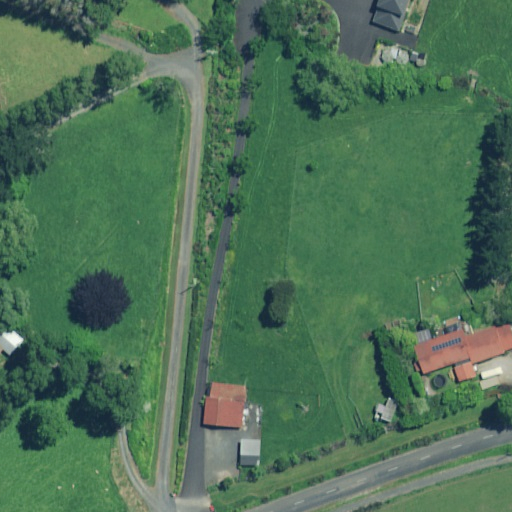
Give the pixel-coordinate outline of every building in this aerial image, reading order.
[(411,0),(383,0),(374,24),(399,34),(411,0)] [(413,335),(421,358),(415,360),(419,371),(425,369),(426,374),(455,364),(461,382),(477,377),(472,364),(511,350),(511,316),(488,325),(484,314),(471,319),(473,325),(469,326),(434,338),(431,329),(413,335)] [(25,341),(5,322),(0,327),(0,354),(4,350),(11,356),(25,341)] [(245,386),(212,384),(211,398),(207,398),(205,425),(242,428),(245,386)] [(260,441),(241,440),(240,465),(260,466),(260,441)]
